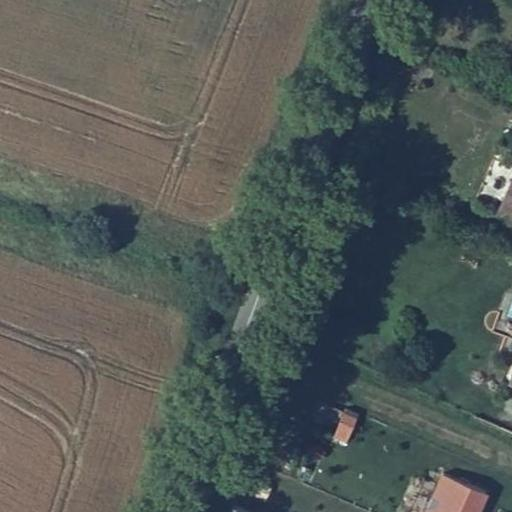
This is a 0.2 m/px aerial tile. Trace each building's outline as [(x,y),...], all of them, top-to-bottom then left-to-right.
[(511,171),(493,214),(511,222),(511,171)] [(511,357),(501,386),(511,390),(511,357)] [(318,399),(309,424),(332,432),(341,406),(318,399)] [(333,435),(347,439),(357,412),(342,407),(333,435)] [(483,511),(494,486),(439,465),(420,511),(483,511)]
